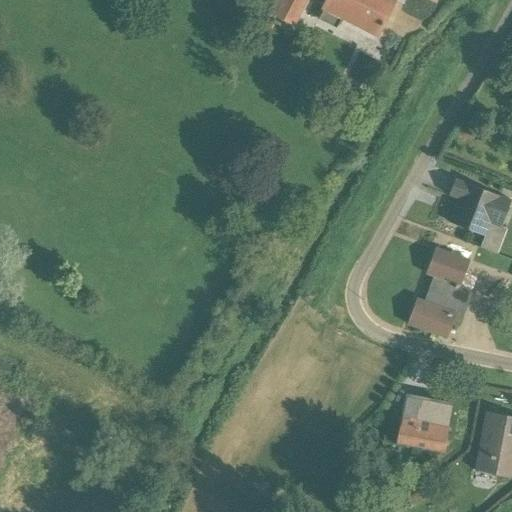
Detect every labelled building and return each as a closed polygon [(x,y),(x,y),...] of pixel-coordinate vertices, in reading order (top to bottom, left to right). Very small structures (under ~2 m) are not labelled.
[(280,0),(271,17),(293,26),(306,0),(310,0),(320,5),(319,7),(323,9),(317,20),(335,29),(341,19),(374,36),(392,1),(390,0),(280,0)] [(453,180),(447,196),(456,200),(447,223),(483,237),(488,224),(498,228),(508,201),(453,180)] [(459,287),(468,260),(433,248),(423,275),(430,277),(422,301),(414,299),(405,325),(444,339),(449,325),(458,328),(470,291),(459,287)] [(404,397),(394,443),(410,447),(408,459),(424,462),(426,450),(441,452),(450,406),(433,403),(432,410),(420,407),(419,407),(420,400),(404,397)] [(511,417),(485,412),(473,470),(511,478),(511,417)]
